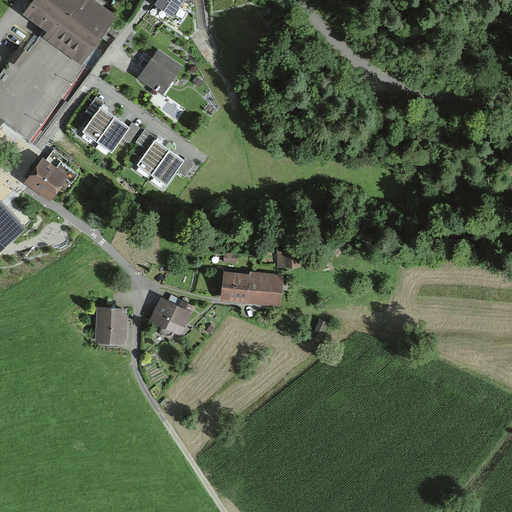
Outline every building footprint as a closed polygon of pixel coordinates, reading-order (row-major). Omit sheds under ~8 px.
[(109,12),(92,0),(34,0),(26,11),(46,26),(43,30),(77,55),(109,12)] [(187,0),(158,0),(155,4),(175,18),(187,0)] [(33,54),(24,48),(15,61),(23,68),(33,54)] [(185,68),(161,52),(143,77),(167,93),(185,68)] [(70,59),(33,113),(47,122),(83,68),(70,59)] [(0,108),(6,100),(0,96),(0,132),(8,121),(0,115),(0,108)] [(115,115),(101,105),(84,128),(98,138),(115,115)] [(129,125),(115,115),(98,138),(112,148),(129,125)] [(169,148),(156,138),(139,161),(153,171),(169,148)] [(183,158),(169,148),(153,171),(167,181),(183,158)] [(50,159),(33,181),(59,200),(75,178),(50,159)] [(0,202),(0,249),(24,228),(0,202)] [(305,252),(281,253),(281,266),(305,265),(305,252)] [(237,255),(226,254),(226,261),(236,262),(237,255)] [(284,279),(230,272),(227,298),(281,304),(284,279)] [(177,305),(162,299),(152,322),(177,334),(191,304),(180,299),(177,305)] [(129,310),(102,308),(99,342),(127,344),(129,310)] [(326,321),(320,319),(314,334),(319,337),(326,321)]
